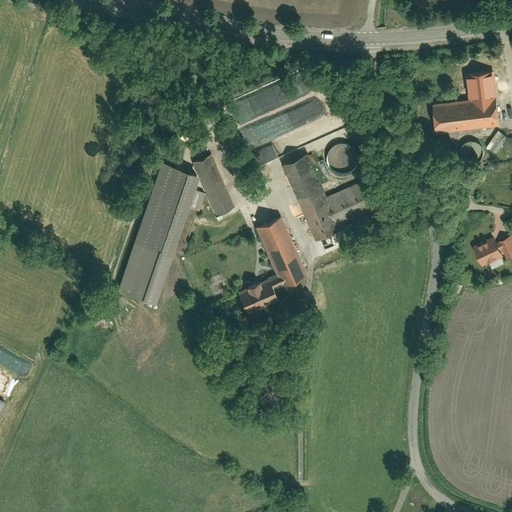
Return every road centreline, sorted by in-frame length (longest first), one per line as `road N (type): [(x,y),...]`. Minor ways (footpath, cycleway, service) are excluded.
road 1 (unclassified): [(412,446),(435,226),(369,46)]
road 2 (tertiary): [(96,0),(238,29),(369,38)]
road 3 (unknown): [(311,254),(297,382),(306,511)]
road 4 (tertiary): [(369,38),(511,22)]
